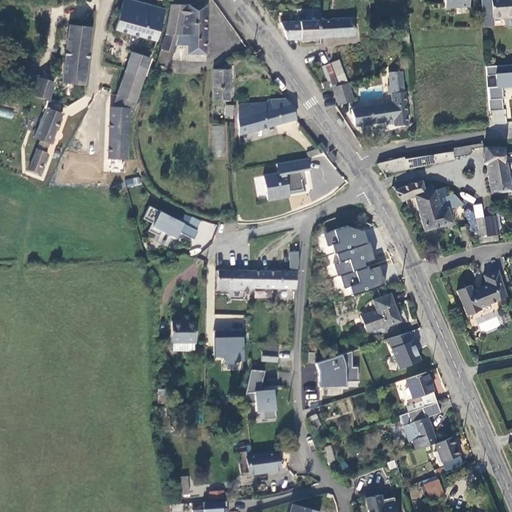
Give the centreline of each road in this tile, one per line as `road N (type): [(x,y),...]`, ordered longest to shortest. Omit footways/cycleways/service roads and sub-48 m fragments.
road 1 (residential): [(310,216),(299,424),(306,451),(344,511)]
road 2 (unclassified): [(413,270),(511,501)]
road 3 (unclassified): [(235,0),(354,162)]
road 4 (unclassified): [(354,162),(511,133)]
